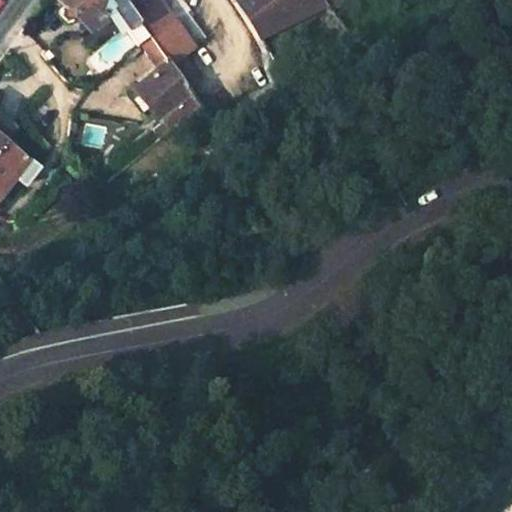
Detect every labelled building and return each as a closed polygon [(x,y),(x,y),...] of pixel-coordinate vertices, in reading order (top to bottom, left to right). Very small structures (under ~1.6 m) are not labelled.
[(56,0),(87,30),(109,10),(120,0),(56,0)] [(125,0),(120,0),(109,10),(124,31),(127,28),(139,20),(141,19),(125,0)] [(195,48),(159,0),(125,0),(141,19),(139,20),(167,58),(172,66),(195,48)] [(259,38),(324,5),(320,0),(234,0),(233,1),(259,38)] [(127,28),(156,67),(167,58),(139,20),(127,28)] [(156,67),(135,84),(158,111),(171,126),(199,102),(172,66),(167,58),(156,67)] [(11,127),(0,118),(0,188),(11,174),(24,156),(2,139),(11,127)] [(230,147),(218,155),(227,169),(239,161),(230,147)] [(38,166),(24,156),(11,174),(24,183),(38,166)]
